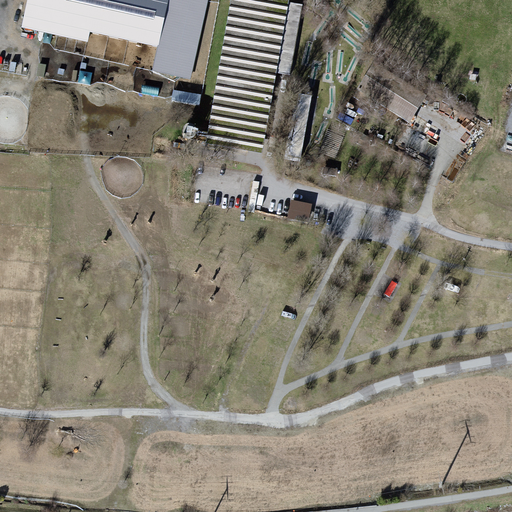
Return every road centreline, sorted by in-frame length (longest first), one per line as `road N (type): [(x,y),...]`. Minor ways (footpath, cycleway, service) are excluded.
road 1 (residential): [(511,247),(268,186)]
road 2 (track): [(511,490),(351,511)]
